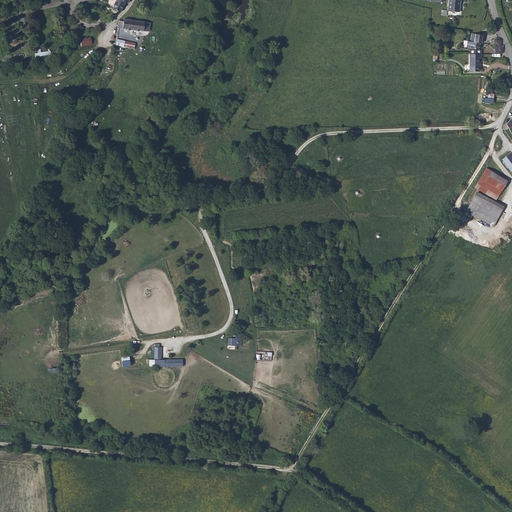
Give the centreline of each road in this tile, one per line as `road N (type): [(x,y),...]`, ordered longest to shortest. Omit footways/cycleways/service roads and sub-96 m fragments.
road 1 (track): [(500,125),(312,139),(260,192),(206,200),(199,211),(232,306),(222,332),(67,354)]
road 2 (track): [(500,125),(292,468)]
road 3 (track): [(292,468),(0,443)]
